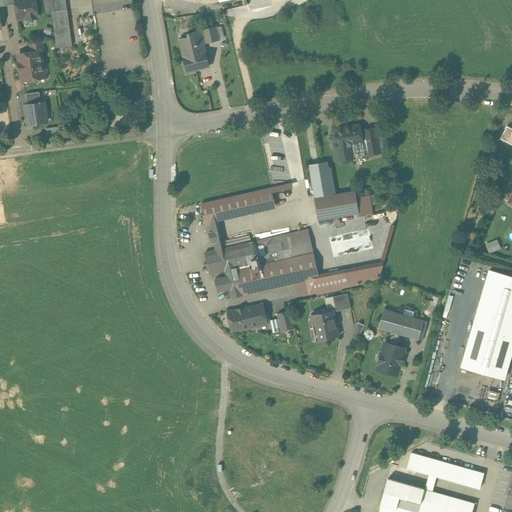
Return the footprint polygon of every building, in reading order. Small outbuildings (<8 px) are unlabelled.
[(16,0),(15,0),(16,5),(17,18),(26,17),(26,19),(36,18),(36,16),(37,15),(35,0),(16,0)] [(43,0),(45,12),(51,11),(56,48),(72,46),(65,0),(43,0)] [(200,31),(188,33),(189,37),(179,39),(186,68),(197,69),(209,67),(200,31)] [(41,41),(30,43),(31,53),(40,51),(43,51),(41,41)] [(31,53),(18,54),(19,62),(18,63),(19,73),(21,72),(22,80),(29,79),(29,80),(31,82),(36,81),(37,79),(37,78),(44,77),(40,51),(31,53)] [(39,92),(25,94),(27,104),(41,102),(39,92)] [(27,104),(24,105),(26,116),(27,116),(28,125),(46,123),(44,110),(46,110),(45,102),(41,102),(27,104)] [(335,137),(334,141),(337,161),(354,158),(354,157),(367,155),(365,139),(362,140),(359,125),(343,128),(340,130),(337,133),(335,137)] [(377,135),(364,138),(365,139),(367,155),(368,155),(380,153),(377,135)] [(309,165),(315,198),(335,195),(329,161),(309,165)] [(271,188),(201,204),(206,225),(210,224),(214,223),(214,220),(275,206),(271,188)] [(335,195),(315,198),(318,220),(359,213),(355,191),(335,195)] [(307,229),(205,253),(210,274),(225,270),(252,264),(258,292),(294,284),(318,279),(317,275),(307,229)] [(498,239),(486,242),(488,252),(500,249),(498,239)] [(318,279),(294,284),(297,296),(358,285),(357,280),(379,276),(383,262),(317,275),(318,279)] [(252,264),(225,270),(231,298),(243,295),(258,292),(252,264)] [(511,351),(511,276),(489,270),(462,367),(504,379),(511,351)] [(347,293),(333,297),(336,311),(350,308),(347,293)] [(263,303),(227,311),(232,332),(268,324),(263,303)] [(322,313),(311,315),(313,324),(315,323),(319,340),(316,340),(316,341),(338,336),(332,310),(325,312),(325,309),(321,310),(322,313)] [(423,321),(384,309),(379,329),(418,340),(423,321)] [(290,311),(277,314),(278,319),(281,331),(294,328),(290,311)] [(278,319),(270,320),(273,333),(281,331),(278,319)] [(358,323),(351,336),(357,339),(364,326),(358,323)] [(403,348),(387,343),(385,345),(382,354),(381,354),(378,355),(377,356),(376,359),(377,361),(378,363),(379,363),(378,368),(379,370),(395,375),(397,373),(399,366),(401,364),(402,362),(401,361),(402,358),(403,357),(404,355),(403,353),(404,350),(403,348)] [(408,484),(388,479),(378,511),(451,511),(407,499),(410,489),(407,488),(408,484)]
